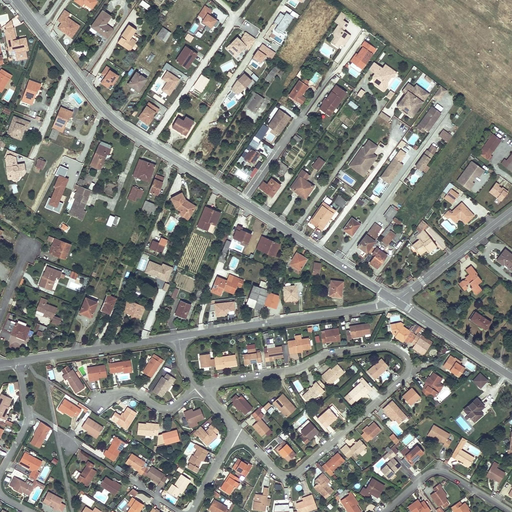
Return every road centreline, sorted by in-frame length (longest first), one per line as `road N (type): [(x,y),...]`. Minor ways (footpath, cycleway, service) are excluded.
road 1 (residential): [(198,387),(388,343),(410,361),(406,378),(290,475),(236,430)]
road 2 (residential): [(396,301),(180,336)]
road 3 (tertiary): [(150,142),(96,100),(15,0)]
road 4 (residential): [(180,336),(19,361)]
road 5 (residential): [(242,201),(333,67)]
road 6 (residential): [(150,142),(237,15)]
road 7 (residential): [(509,511),(437,467),(386,511)]
road 8 (residential): [(511,210),(396,301)]
road 9 (residential): [(291,232),(371,119)]
road 10 (tertiary): [(511,376),(396,301)]
road 11 (tertiary): [(396,301),(291,232)]
